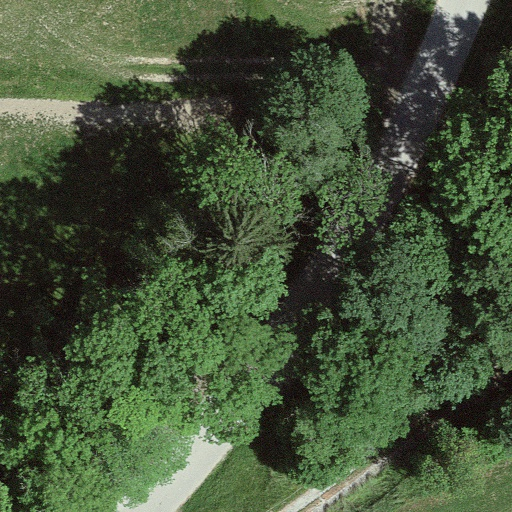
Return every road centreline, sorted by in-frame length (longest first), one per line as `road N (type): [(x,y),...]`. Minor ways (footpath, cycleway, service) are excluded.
road 1 (track): [(463,0),(411,127),(328,289),(191,465),(141,511)]
road 2 (track): [(302,511),(511,373)]
